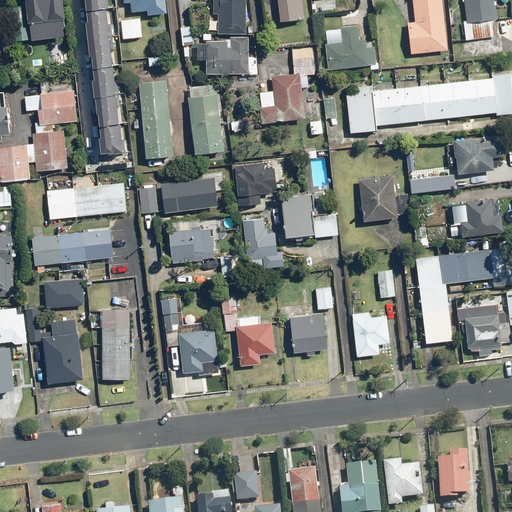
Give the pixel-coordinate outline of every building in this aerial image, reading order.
[(25,0),(27,23),(29,22),(31,39),(63,36),(61,18),(64,18),(61,0),(25,0)] [(85,19),(102,154),(123,151),(105,7),(109,7),(108,0),(85,0),(88,19),(85,19)] [(165,0),(123,0),(124,2),(130,2),(131,12),(147,10),(147,15),(166,13),(165,0)] [(212,0),(212,14),(217,14),(217,33),(245,33),(245,0),(212,0)] [(277,0),(280,22),(304,19),(302,0),(277,0)] [(442,0),(412,0),(415,22),(408,22),(411,52),(448,49),(442,0)] [(494,0),(464,0),(467,20),(464,20),(466,39),(496,36),(494,19),(497,18),(494,0)] [(278,7),(264,9),(267,34),(281,32),(278,7)] [(26,10),(10,12),(13,41),(29,39),(26,10)] [(140,18),(121,19),(123,38),(142,37),(140,18)] [(342,42),(326,43),(328,69),(377,65),(375,45),(367,46),(367,39),(360,39),(358,24),(341,26),(342,42)] [(191,25),(180,26),(182,45),(185,45),(186,54),(194,53),(191,25)] [(226,40),(205,40),(206,74),(248,73),(248,36),(230,36),(230,39),(226,39),(226,40)] [(294,74),(271,77),(275,105),(259,107),(261,124),(305,118),(301,87),(309,86),(307,74),(314,74),(312,48),(292,49),(294,74)] [(493,75),(494,77),(372,90),(372,85),(358,86),(359,93),(346,94),(350,132),(377,129),(377,125),(497,112),(497,115),(511,113),(511,92),(510,73),(493,75)] [(167,81),(140,83),(146,158),(173,156),(167,81)] [(190,96),(188,96),(195,154),(223,150),(217,93),(215,94),(213,84),(189,86),(190,96)] [(27,110),(38,109),(40,125),(78,120),(75,89),(41,93),(41,94),(25,96),(27,110)] [(335,96),(323,97),(326,118),(337,117),(335,96)] [(7,105),(0,106),(0,140),(3,140),(2,134),(10,133),(7,105)] [(322,120),(310,121),(311,134),(323,132),(322,120)] [(64,129),(33,133),(38,170),(68,167),(64,129)] [(502,134),(453,140),(455,156),(456,156),(458,174),(495,170),(493,156),(504,155),(502,134)] [(28,144),(0,146),(0,180),(31,177),(28,144)] [(328,159),(312,160),(313,192),(329,191),(328,159)] [(243,171),(237,172),(240,204),(262,202),(261,192),(272,191),(271,187),(277,186),(275,168),(265,169),(264,163),(243,165),(243,171)] [(394,174),(359,178),(364,221),(399,217),(394,174)] [(455,174),(410,179),(412,192),(457,187),(455,174)] [(215,176),(161,183),(165,213),(218,206),(215,176)] [(125,182),(47,191),(50,218),(128,210),(125,182)] [(12,186),(0,186),(0,206),(6,205),(6,203),(14,202),(12,186)] [(157,186),(140,188),(143,213),(160,212),(157,186)] [(461,191),(442,192),(443,207),(462,205),(461,191)] [(315,193),(280,197),(285,237),(316,233),(316,237),(339,234),(336,212),(322,214),(321,209),(317,210),(315,193)] [(410,193),(398,194),(399,214),(412,213),(410,193)] [(467,221),(460,221),(462,236),(503,232),(501,213),(494,214),(492,198),(465,201),(467,221)] [(265,218),(244,220),(248,259),(264,257),(264,267),(285,265),(284,250),(278,251),(276,232),(268,232),(268,227),(266,227),(265,218)] [(213,226),(169,231),(172,262),(204,259),(204,257),(216,256),(213,226)] [(111,228),(33,237),(36,264),(114,255),(111,228)] [(0,234),(0,294),(14,295),(14,235),(0,234)] [(511,245),(417,257),(427,342),(453,339),(446,282),(511,274),(511,245)] [(242,254),(222,256),(224,276),(244,274),(242,254)] [(394,268),(379,270),(382,296),(397,295),(394,268)] [(84,277),(45,281),(48,307),(86,304),(84,277)] [(333,285),(318,287),(320,308),(334,307),(333,285)] [(225,313),(227,330),(238,329),(241,365),(262,363),(261,353),(277,352),(274,321),(263,322),(262,315),(239,317),(238,312),(237,312),(235,294),(223,295),(225,313)] [(459,319),(465,318),(468,347),(479,346),(480,354),(492,353),(492,348),(502,347),(502,342),(511,341),(509,322),(507,322),(506,311),(497,312),(496,303),(458,307),(459,319)] [(0,339),(14,338),(16,341),(28,340),(24,310),(19,310),(18,304),(0,305),(0,339)] [(39,306),(28,308),(31,340),(43,339),(39,306)] [(130,308),(104,308),(103,377),(130,377),(130,308)] [(181,310),(165,312),(167,330),(183,328),(181,310)] [(370,311),(353,313),(358,355),(381,353),(380,343),(391,342),(388,314),(371,316),(370,311)] [(285,342),(294,341),(295,351),(328,348),(325,312),(291,315),(292,321),(283,322),(285,342)] [(54,335),(44,336),(49,382),(85,378),(80,332),(78,332),(77,317),(53,320),(54,335)] [(216,329),(180,333),(184,372),(200,371),(200,374),(220,372),(216,329)] [(11,346),(0,347),(0,390),(15,389),(11,346)] [(469,493),(467,449),(450,450),(450,457),(438,458),(440,498),(458,497),(458,494),(469,493)] [(423,495),(420,463),(403,465),(402,459),(385,461),(389,505),(404,504),(403,497),(423,495)] [(321,511),(317,468),(314,468),(314,461),(301,462),(301,470),(290,471),(294,511),(321,511)] [(382,511),(377,461),(347,464),(350,487),(340,488),(342,511),(382,511)] [(260,495),(257,469),(235,472),(238,497),(260,495)] [(232,511),(231,490),(213,492),(213,495),(198,496),(199,511),(232,511)] [(183,511),(182,498),(150,501),(150,511),(183,511)] [(130,511),(130,502),(97,506),(97,511),(130,511)] [(87,511),(87,510),(70,511),(62,511),(61,503),(43,505),(43,511),(87,511)]
